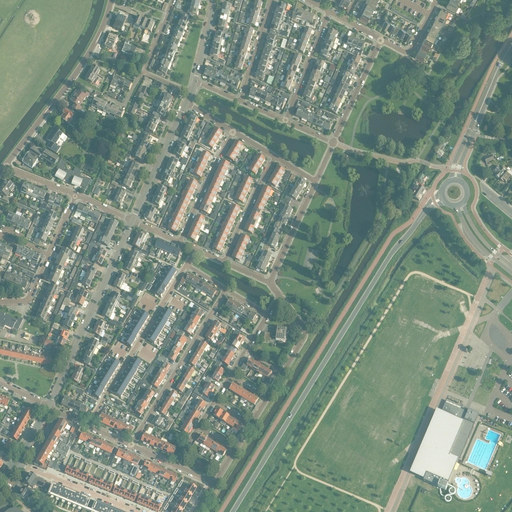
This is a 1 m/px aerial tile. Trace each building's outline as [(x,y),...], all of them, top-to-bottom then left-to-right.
[(456,5),(449,1),(446,7),(455,12),(456,12),(459,7),(456,5)] [(198,10),(200,4),(192,2),(191,2),(190,4),(191,4),(190,8),(198,10)] [(277,9),(284,11),(286,6),(287,6),(288,3),(282,2),(282,5),(278,4),(277,9)] [(371,12),(374,7),(367,4),(365,2),(362,7),(364,8),(371,12)] [(259,15),(260,10),(254,7),(251,7),(250,9),(253,10),(252,13),(259,15)] [(198,10),(190,8),(189,10),(190,10),(189,14),(197,16),(198,10)] [(369,17),(371,12),(364,8),(362,13),(369,17)] [(277,9),(275,15),(284,17),(285,15),(283,14),(284,11),(277,9)] [(438,14),(445,18),(448,13),(441,9),(438,14)] [(302,20),(304,13),(298,11),(298,13),(294,12),(292,19),(298,20),(298,19),(302,20)] [(369,17),(362,13),(359,18),(366,22),(369,17)] [(309,14),(307,22),(311,23),(310,25),(314,26),(316,21),(313,20),(315,16),(309,14)] [(438,14),(435,19),(442,23),(445,18),(438,14)] [(116,22),(124,26),(127,20),(119,16),(116,22)] [(180,22),(187,25),(189,19),(181,16),(180,18),(181,18),(180,22)] [(382,21),(384,22),(382,25),(387,28),(392,20),(385,16),(382,21)] [(134,26),(140,28),(143,20),(137,17),(134,26)] [(435,19),(433,24),(440,27),(441,25),(443,26),(444,24),(442,23),(435,19)] [(140,28),(145,30),(149,22),(143,20),(140,28)] [(396,25),(397,23),(392,20),(387,28),(393,31),(396,25)] [(185,31),(187,25),(180,22),(179,21),(178,24),(179,24),(177,27),(185,31)] [(124,26),(116,22),(114,28),(122,32),(124,26)] [(149,22),(145,30),(151,33),(152,31),(154,32),(156,27),(154,26),(154,25),(149,22)] [(433,24),(430,29),(437,32),(440,27),(433,24)] [(279,27),(272,25),(270,30),(277,33),(277,34),(287,38),(288,33),(278,30),(279,27)] [(393,31),(398,34),(401,28),(396,25),(393,31)] [(182,36),(185,31),(177,27),(176,27),(175,29),(176,30),(175,33),(182,36)] [(245,34),(252,37),(254,31),(247,28),(245,34)] [(398,34),(403,37),(407,31),(401,28),(398,34)] [(306,29),(304,34),(310,37),(312,31),(306,29)] [(407,31),(403,37),(409,40),(413,32),(408,29),(407,31)] [(430,29),(428,33),(435,37),(437,32),(430,29)] [(180,42),(182,36),(175,33),(174,33),(173,35),(174,35),(173,39),(180,42)] [(428,33),(425,38),(432,42),(435,44),(438,39),(435,37),(428,33)] [(107,41),(115,44),(118,38),(110,35),(107,41)] [(327,35),(325,40),(333,43),(334,44),(336,39),(334,39),(335,38),(327,35)] [(343,44),(352,47),(355,40),(349,38),(346,37),(343,44)] [(178,47),(180,42),(173,39),(172,38),(171,40),(172,41),(170,44),(178,47)] [(425,38),(422,43),(429,47),(432,42),(425,38)] [(248,48),(250,42),(243,40),(241,39),(240,42),(242,43),(242,46),(248,48)] [(325,40),(323,46),(331,48),(333,43),(325,40)] [(115,44),(107,41),(105,47),(113,50),(115,44)] [(128,56),(131,47),(128,45),(129,42),(125,41),(124,44),(126,45),(122,53),(128,56)] [(360,42),(357,49),(362,51),(365,44),(360,42)] [(422,43),(420,48),(427,52),(429,47),(422,43)] [(175,53),(178,47),(170,44),(169,48),(168,47),(167,49),(168,50),(175,53)] [(213,44),(211,50),(219,52),(220,49),(222,50),(223,47),(221,46),(213,44)] [(303,54),(306,48),(298,45),(296,48),(292,46),(290,49),(297,52),(297,51),(303,54)] [(265,46),(264,51),(273,54),(274,54),(275,49),(273,48),(265,46)] [(323,46),(321,51),(329,54),(331,48),(323,46)] [(137,49),(131,47),(128,56),(133,58),(137,49)] [(420,48),(417,53),(424,57),(427,52),(420,48)] [(137,49),(133,58),(142,62),(146,53),(137,49)] [(173,59),(175,53),(168,50),(166,53),(165,53),(164,55),(165,55),(173,59)] [(218,58),(219,52),(211,50),(210,56),(215,58),(214,61),(224,65),(226,62),(218,58)] [(329,54),(321,51),(319,56),(329,60),(331,54),(329,54)] [(424,57),(417,53),(414,58),(421,62),(424,57)] [(170,64),(173,59),(165,55),(164,59),(163,58),(162,61),(163,61),(170,64)] [(293,61),(300,63),(302,57),(296,55),(293,61)] [(354,56),(351,61),(359,65),(361,59),(354,56)] [(168,70),(170,64),(163,61),(162,64),(161,64),(160,66),(161,67),(168,70)] [(293,61),(291,66),(297,69),(300,63),(293,61)] [(356,70),(359,65),(351,61),(349,67),(350,67),(356,70)] [(243,65),(236,63),(234,69),(241,71),(243,65)] [(291,66),(289,72),(295,74),(297,69),(291,66)] [(315,66),(313,71),(320,74),(322,69),(315,66)] [(356,70),(350,67),(349,67),(346,66),(344,71),(342,70),(341,73),(342,74),(349,77),(350,74),(354,76),(356,70)] [(89,73),(103,81),(105,79),(100,77),(99,78),(97,76),(100,71),(93,67),(89,73)] [(168,70),(161,67),(159,70),(158,70),(157,72),(166,76),(168,70)] [(209,78),(213,70),(207,68),(204,75),(209,78)] [(209,78),(215,80),(218,73),(213,70),(209,78)] [(313,71),(311,76),(318,79),(320,74),(313,71)] [(289,72),(287,77),(293,80),(295,74),(289,72)] [(103,81),(89,73),(85,79),(93,84),(96,78),(98,80),(98,81),(102,84),(103,81)] [(215,80),(220,83),(224,75),(218,73),(215,80)] [(341,73),(339,77),(341,78),(339,82),(349,87),(350,85),(349,85),(351,81),(350,81),(351,78),(349,77),(342,74),(341,73)] [(220,83),(226,85),(229,77),(224,75),(220,83)] [(274,78),(272,77),(266,75),(265,77),(266,78),(266,79),(268,80),(266,84),(271,85),(274,78)] [(117,85),(118,85),(121,79),(115,77),(111,85),(116,88),(117,85)] [(226,85),(231,87),(235,80),(235,78),(232,77),(231,78),(229,77),(226,85)] [(287,77),(284,83),(291,85),(293,80),(287,77)] [(118,85),(124,88),(126,82),(121,79),(118,85)] [(235,80),(231,87),(237,90),(240,82),(235,80)] [(132,85),(126,82),(124,88),(129,91),(132,85)] [(349,87),(339,82),(339,83),(341,83),(339,89),(346,92),(348,87),(349,87)] [(289,91),(291,85),(284,83),(282,89),(281,88),(280,90),(286,92),(287,90),(289,91)] [(144,95),(147,89),(141,86),(138,93),(140,94),(144,95)] [(307,87),(305,92),(312,95),(314,89),(307,87)] [(255,98),(258,90),(252,88),(249,95),(255,98)] [(339,89),(336,94),(343,98),(346,92),(339,89)] [(264,93),(258,90),(255,98),(260,100),(264,93)] [(88,96),(93,98),(95,95),(94,95),(89,92),(88,94),(84,92),(82,94),(77,91),(74,94),(76,96),(72,102),(75,104),(72,108),(79,112),(81,108),(79,107),(86,97),(87,98),(88,96)] [(96,91),(94,95),(95,95),(93,98),(93,99),(95,100),(91,108),(97,111),(102,101),(96,99),(97,96),(101,98),(103,94),(96,91)] [(138,92),(135,98),(142,101),(144,95),(140,94),(138,93),(138,92)] [(312,95),(305,92),(303,97),(306,99),(305,101),(311,103),(311,101),(312,101),(314,95),(312,95)] [(161,103),(169,107),(171,101),(168,99),(170,96),(164,93),(162,96),(164,97),(162,100),(163,101),(162,101),(160,100),(159,102),(161,103)] [(260,100),(266,103),(269,95),(264,93),(260,100)] [(336,94),(333,100),(341,103),(343,98),(336,94)] [(266,103),(271,105),(274,98),(269,95),(266,103)] [(271,105),(277,108),(280,100),(274,98),(271,105)] [(140,101),(134,99),(131,106),(136,108),(140,101)] [(280,100),(277,108),(282,110),(285,102),(280,100)] [(333,100),(331,105),(338,109),(341,103),(333,100)] [(106,114),(109,107),(107,106),(107,104),(102,101),(97,111),(103,114),(104,113),(106,114)] [(166,112),(169,107),(161,103),(159,109),(166,112)] [(336,114),(338,109),(331,105),(328,111),(336,114)] [(114,119),(119,109),(113,107),(112,108),(109,107),(106,114),(109,115),(108,116),(114,119)] [(160,119),(161,116),(164,118),(166,112),(159,109),(156,108),(154,113),(152,112),(151,115),(160,119)] [(124,112),(119,109),(114,119),(120,122),(124,112)] [(301,119),(305,112),(299,109),(296,116),(301,119)] [(76,129),(78,125),(74,122),(75,121),(74,120),(76,117),(66,110),(64,111),(63,112),(64,114),(61,119),(72,127),(76,129)] [(301,119),(307,121),(310,114),(307,113),(308,111),(306,110),(305,112),(301,119)] [(307,121),(312,124),(316,117),(310,114),(307,121)] [(159,122),(160,119),(151,115),(149,118),(151,119),(149,124),(156,128),(159,122)] [(191,115),(188,121),(195,124),(198,119),(198,118),(198,119),(197,119),(198,117),(194,115),(195,115),(194,117),(191,116),(191,115)] [(312,124),(318,126),(321,119),(316,117),(312,124)] [(318,126),(323,129),(327,122),(328,119),(322,117),(321,119),(318,126)] [(193,130),(195,124),(188,121),(186,127),(193,130)] [(327,122),(323,129),(329,131),(332,124),(327,122)] [(145,133),(150,135),(151,132),(153,133),(156,128),(149,124),(145,133)] [(190,135),(193,130),(186,127),(183,132),(190,135)] [(65,142),(67,138),(60,133),(60,132),(59,133),(54,129),(47,140),(51,142),(47,147),(57,154),(60,148),(56,145),(60,139),(65,142)] [(212,135),(219,139),(222,133),(215,129),(212,135)] [(151,136),(150,135),(145,133),(143,132),(139,140),(150,145),(152,139),(150,138),(151,136)] [(190,135),(183,132),(181,138),(188,141),(190,135)] [(216,144),(219,139),(212,135),(209,140),(216,144)] [(147,150),(150,145),(139,140),(143,142),(140,147),(147,150)] [(216,144),(209,140),(206,145),(213,149),(216,144)] [(233,147),(240,151),(243,146),(236,142),(233,147)] [(177,149),(184,152),(187,147),(179,143),(177,149)] [(436,154),(438,154),(436,157),(440,159),(443,153),(441,152),(443,149),(445,146),(443,144),(441,147),(439,150),(436,154)] [(145,156),(147,150),(140,147),(137,146),(135,151),(145,156)] [(237,156),(240,151),(233,147),(230,152),(237,156)] [(33,148),(29,153),(39,159),(42,154),(33,148)] [(184,152),(177,149),(174,155),(182,158),(184,152)] [(58,159),(45,151),(42,157),(54,165),(58,159)] [(142,162),(145,156),(135,151),(132,157),(142,162)] [(201,158),(208,161),(210,156),(203,152),(201,158)] [(237,156),(230,152),(227,157),(233,162),(237,156)] [(39,159),(29,153),(22,163),(32,169),(39,159)] [(255,161),(262,165),(265,159),(258,155),(255,161)] [(484,158),(486,164),(494,161),(491,155),(484,158)] [(57,168),(53,175),(56,176),(55,178),(63,182),(63,181),(64,180),(70,182),(71,180),(75,172),(73,172),(71,171),(70,171),(67,171),(66,171),(64,171),(63,171),(67,162),(59,158),(54,167),(57,168)] [(169,164),(176,167),(178,162),(171,158),(169,164)] [(205,167),(208,161),(201,158),(198,163),(205,167)] [(127,168),(137,173),(140,167),(137,165),(138,164),(131,161),(127,168)] [(259,170),(262,165),(255,161),(252,166),(259,170)] [(220,167),(227,171),(230,165),(222,162),(220,167)] [(203,172),(205,167),(198,163),(196,169),(203,172)] [(173,173),(176,167),(169,164),(166,170),(173,173)] [(259,170),(252,166),(249,171),(255,175),(259,170)] [(499,179),(507,170),(503,167),(502,168),(501,167),(500,169),(497,166),(492,171),(496,175),(495,176),(499,179)] [(225,176),(227,171),(220,167),(217,173),(225,176)] [(275,173),(281,177),(285,172),(278,167),(275,173)] [(70,182),(69,183),(72,184),(71,185),(80,189),(80,187),(81,186),(85,189),(86,189),(88,185),(91,180),(90,179),(88,179),(87,178),(86,178),(85,178),(84,178),(83,178),(82,178),(81,178),(80,177),(83,172),(75,168),(75,172),(71,180),(70,182)] [(135,178),(137,173),(127,168),(125,174),(135,178)] [(203,172),(196,169),(193,174),(200,178),(203,172)] [(171,178),(173,173),(166,170),(164,175),(171,178)] [(507,170),(499,179),(503,182),(504,181),(506,183),(511,177),(509,175),(507,173),(509,171),(507,170)] [(217,173),(215,178),(222,181),(225,176),(217,173)] [(275,173),(272,178),(278,182),(281,177),(275,173)] [(132,184),(135,178),(125,174),(123,179),(132,184)] [(245,178),(244,182),(251,185),(253,181),(250,180),(252,178),(244,174),(243,177),(245,178)] [(168,184),(171,178),(164,175),(161,181),(164,183),(163,185),(168,187),(169,185),(168,184)] [(220,187),(222,181),(215,178),(212,183),(220,187)] [(278,182),(272,178),(268,183),(275,187),(278,182)] [(132,184),(123,179),(120,185),(122,186),(129,189),(132,184)] [(296,185),(302,190),(306,184),(302,182),(302,181),(300,179),(296,185)] [(188,186),(195,189),(198,184),(190,180),(188,186)] [(7,181),(3,186),(11,193),(15,187),(7,181)] [(244,182),(241,188),(248,191),(251,185),(244,182)] [(217,192),(220,187),(212,183),(210,189),(217,192)] [(20,192),(26,194),(30,186),(24,184),(20,192)] [(296,185),(292,191),(299,195),(302,190),(296,185)] [(11,193),(3,186),(0,189),(0,192),(4,196),(2,200),(8,203),(9,199),(7,198),(11,193)] [(26,194),(32,197),(35,189),(30,186),(26,194)] [(157,192),(164,195),(167,190),(160,186),(157,192)] [(193,195),(195,189),(188,186),(185,191),(193,195)] [(262,193),(269,196),(272,190),(264,187),(262,193)] [(415,192),(422,196),(425,191),(418,187),(415,192)] [(114,189),(112,195),(123,200),(126,194),(124,193),(125,190),(120,188),(119,191),(114,189)] [(241,188),(238,194),(245,197),(248,191),(241,188)] [(32,197),(37,199),(41,191),(35,189),(32,197)] [(215,198),(217,192),(210,189),(208,194),(215,198)] [(41,191),(37,199),(43,201),(46,193),(41,191)] [(190,200),(193,195),(185,191),(183,197),(190,200)] [(285,198),(290,201),(292,199),(295,201),(299,195),(292,191),(289,196),(287,195),(285,198)] [(162,201),(164,195),(157,192),(155,198),(162,201)] [(422,196),(415,192),(413,195),(412,197),(419,201),(422,196)] [(262,193),(259,198),(267,202),(269,196),(262,193)] [(212,203),(215,198),(208,194),(205,200),(212,203)] [(245,197),(238,194),(235,200),(243,203),(245,197)] [(53,205),(57,197),(51,195),(48,203),(53,205)] [(112,195),(109,200),(113,202),(121,206),(123,200),(112,195)] [(57,197),(53,205),(59,208),(62,199),(57,197)] [(188,206),(190,200),(183,197),(180,202),(188,206)] [(162,201),(155,198),(152,204),(159,207),(162,201)] [(259,198),(257,204),(264,207),(267,202),(259,198)] [(210,208),(212,203),(205,200),(203,205),(210,208)] [(185,211),(188,206),(180,202),(178,208),(185,211)] [(283,212),(290,215),(293,209),(288,207),(289,204),(284,202),(282,205),(286,206),(283,212)] [(262,212),(264,207),(257,204),(255,209),(262,212)] [(210,208),(203,205),(200,211),(207,214),(210,208)] [(80,217),(84,208),(79,206),(75,214),(80,217)] [(230,212),(237,215),(240,209),(233,206),(230,212)] [(147,213),(154,216),(157,210),(149,207),(147,213)] [(90,211),(84,208),(80,217),(86,219),(90,211)] [(183,216),(185,211),(178,208),(176,213),(183,216)] [(259,218),(262,212),(255,209),(252,214),(259,218)] [(47,218),(54,221),(57,216),(56,216),(57,213),(52,210),(50,213),(49,213),(47,218)] [(95,213),(90,211),(86,219),(91,222),(95,213)] [(230,212),(228,217),(235,220),(237,215),(230,212)] [(283,212),(281,217),(288,221),(290,215),(283,212)] [(6,221),(11,223),(15,216),(9,213),(9,214),(6,213),(3,219),(6,220),(6,221)] [(101,216),(95,213),(91,222),(97,224),(101,216)] [(154,216),(147,213),(144,219),(151,222),(153,218),(155,219),(156,217),(154,216)] [(176,213),(173,218),(180,222),(183,216),(176,213)] [(257,223),(259,218),(252,214),(250,220),(257,223)] [(11,223),(17,226),(20,218),(15,216),(11,223)] [(195,222),(202,225),(205,219),(198,216),(195,222)] [(228,217),(225,222),(232,226),(235,220),(228,217)] [(281,217),(278,223),(285,226),(288,221),(281,217)] [(17,226),(22,228),(25,221),(20,218),(17,226)] [(52,227),(54,221),(47,218),(45,223),(52,227)] [(178,227),(180,222),(173,218),(171,224),(178,227)] [(254,229),(257,223),(250,220),(247,225),(254,229)] [(31,223),(25,221),(22,228),(28,230),(31,223)] [(108,226),(115,230),(118,224),(110,221),(108,226)] [(200,230),(202,225),(195,222),(193,227),(200,230)] [(225,222),(223,228),(230,231),(232,226),(225,222)] [(49,232),(52,227),(45,223),(42,229),(49,232)] [(278,223),(275,229),(283,232),(285,226),(278,223)] [(178,227),(171,224),(168,230),(175,233),(178,227)] [(254,229),(247,225),(245,231),(252,234),(254,229)] [(113,235),(115,230),(108,226),(105,232),(113,235)] [(77,227),(74,232),(81,235),(83,230),(77,227)] [(197,236),(200,230),(193,227),(190,233),(197,236)] [(223,228),(220,233),(228,236),(230,231),(223,228)] [(40,234),(47,238),(49,232),(42,229),(40,234)] [(275,229),(273,234),(280,238),(283,232),(275,229)] [(74,232),(72,238),(78,241),(80,238),(82,239),(83,236),(81,235),(74,232)] [(110,241),(113,235),(105,232),(103,238),(110,241)] [(137,237),(136,240),(143,243),(145,244),(149,235),(142,232),(141,234),(138,233),(138,234),(138,233),(136,236),(137,237)] [(47,238),(40,234),(37,233),(33,242),(39,245),(41,241),(44,243),(47,238)] [(197,236),(190,233),(188,238),(195,241),(197,236)] [(225,242),(228,236),(220,233),(218,239),(225,242)] [(273,234),(270,240),(277,243),(280,238),(273,234)] [(240,242),(247,245),(250,239),(242,236),(240,242)] [(72,238),(70,243),(76,246),(78,241),(72,238)] [(110,241),(103,238),(101,243),(108,246),(110,241)] [(223,247),(225,242),(218,239),(215,244),(223,247)] [(134,242),(132,245),(133,245),(133,246),(140,249),(142,250),(145,244),(143,243),(136,240),(134,243),(134,242)] [(158,240),(155,248),(159,249),(160,250),(163,242),(158,240)] [(263,247),(268,250),(270,247),(275,249),(277,243),(270,240),(268,244),(265,242),(263,247)] [(163,242),(160,250),(161,250),(164,252),(168,244),(163,242)] [(240,242),(237,247),(245,251),(247,245),(240,242)] [(67,249),(73,252),(76,253),(79,247),(76,246),(70,243),(67,249)] [(168,244),(164,252),(168,253),(169,254),(172,246),(168,244)] [(223,247),(215,244),(213,250),(220,253),(223,247)] [(172,246),(169,254),(170,254),(174,256),(178,258),(182,250),(177,248),(172,246)] [(7,247),(3,255),(9,257),(12,250),(7,247)] [(15,254),(20,256),(24,249),(18,247),(15,254)] [(237,247),(235,253),(242,256),(245,251),(237,247)] [(262,258),(269,261),(272,255),(267,253),(268,250),(263,247),(261,251),(265,252),(262,258)] [(62,248),(60,254),(68,258),(71,259),(73,253),(62,248)] [(20,256),(26,259),(29,252),(24,249),(20,256)] [(96,256),(103,259),(105,256),(106,254),(106,253),(99,250),(96,256)] [(35,254),(29,252),(26,259),(29,260),(28,262),(30,264),(30,263),(35,254)] [(129,258),(137,262),(139,258),(142,260),(143,257),(145,258),(147,255),(141,253),(140,256),(132,252),(129,258)] [(242,256),(235,253),(232,258),(240,262),(242,256)] [(35,254),(30,263),(33,264),(34,262),(37,264),(40,257),(35,254)] [(60,254),(57,259),(66,263),(68,258),(60,254)] [(103,259),(96,256),(93,262),(100,266),(101,265),(102,263),(102,262),(103,259)] [(129,258),(126,263),(134,267),(136,268),(139,262),(137,262),(129,258)] [(267,267),(269,261),(262,258),(259,263),(267,267)] [(57,259),(55,265),(66,270),(66,268),(64,267),(66,263),(57,259)] [(134,267),(126,263),(124,269),(131,273),(134,267)] [(267,267),(259,263),(258,263),(256,265),(258,266),(257,269),(264,273),(267,267)] [(55,265),(52,270),(61,274),(62,271),(64,272),(66,270),(55,265)] [(87,273),(94,276),(97,271),(89,267),(87,273)] [(169,267),(167,272),(174,276),(177,272),(169,267)] [(58,280),(61,274),(52,270),(50,276),(58,280)] [(165,275),(164,276),(171,281),(174,276),(167,272),(165,275)] [(3,280),(9,282),(12,276),(6,273),(3,280)] [(91,283),(94,276),(87,273),(84,279),(83,279),(82,279),(91,283)] [(9,282),(14,285),(18,276),(13,274),(12,276),(9,282)] [(120,282),(127,285),(130,279),(120,274),(120,275),(119,275),(118,277),(117,280),(120,282)] [(185,282),(191,285),(195,278),(189,275),(188,277),(185,275),(180,284),(183,286),(185,282)] [(14,285),(19,287),(22,280),(19,279),(20,277),(18,276),(14,285)] [(56,285),(58,280),(50,276),(47,281),(56,285)] [(164,277),(161,281),(169,285),(171,281),(164,276),(164,277)] [(191,285),(196,288),(200,282),(195,278),(191,285)] [(91,283),(82,279),(80,284),(89,288),(91,283)] [(22,280),(19,287),(25,289),(26,287),(28,288),(30,284),(28,283),(22,280)] [(127,285),(120,282),(117,280),(116,284),(115,283),(114,286),(114,287),(121,290),(124,291),(125,291),(127,285)] [(161,281),(159,285),(166,289),(169,285),(161,281)] [(196,288),(201,292),(206,285),(200,282),(196,288)] [(144,283),(139,290),(140,291),(143,292),(147,285),(144,283)] [(51,285),(48,290),(56,294),(58,288),(51,285)] [(159,285),(153,294),(161,298),(166,289),(159,285)] [(201,292),(207,295),(211,288),(206,285),(201,292)] [(211,288),(207,295),(212,298),(216,292),(211,288)] [(53,299),(56,294),(48,290),(46,296),(53,299)] [(125,291),(124,291),(123,294),(128,296),(128,297),(137,301),(141,292),(138,290),(135,296),(132,295),(125,291)] [(77,297),(85,300),(86,297),(87,298),(88,295),(87,295),(87,294),(80,291),(77,297)] [(113,293),(110,299),(117,302),(119,299),(120,296),(113,293)] [(51,305),(53,299),(46,296),(43,301),(51,305)] [(85,300),(77,297),(74,303),(82,307),(82,306),(83,307),(84,304),(83,303),(85,300)] [(110,299),(108,304),(115,308),(117,302),(110,299)] [(226,301),(223,305),(226,307),(231,310),(235,303),(230,300),(228,302),(228,303),(226,301)] [(48,310),(51,305),(43,301),(41,307),(48,310)] [(231,310),(236,313),(240,306),(235,303),(231,310)] [(108,304),(105,310),(112,314),(115,308),(108,304)] [(194,316),(200,319),(203,314),(198,311),(199,308),(194,305),(192,309),(196,311),(194,316)] [(246,310),(240,306),(236,313),(242,316),(246,310)] [(46,316),(48,310),(41,307),(38,312),(46,316)] [(68,314),(75,317),(78,312),(71,308),(68,314)] [(166,309),(163,313),(170,318),(171,317),(173,313),(166,309)] [(110,322),(115,325),(117,322),(113,320),(115,315),(112,314),(105,310),(102,316),(111,320),(110,322)] [(242,316),(247,320),(251,313),(246,310),(242,316)] [(0,328),(3,330),(5,326),(12,330),(13,329),(18,331),(18,330),(23,320),(19,318),(18,317),(17,320),(0,312),(0,328)] [(46,316),(38,312),(36,318),(43,321),(46,316)] [(140,315),(139,316),(147,321),(149,316),(142,312),(140,315)] [(160,317),(168,322),(167,322),(169,318),(170,318),(163,313),(160,317)] [(251,313),(247,320),(253,323),(255,324),(258,320),(256,319),(257,316),(251,313)] [(73,323),(75,317),(68,314),(65,320),(73,323)] [(139,317),(137,321),(144,325),(147,321),(139,316),(139,317)] [(194,316),(191,321),(197,325),(200,319),(194,316)] [(160,318),(158,322),(165,326),(166,326),(168,322),(160,317),(160,318)] [(73,323),(65,320),(63,326),(70,329),(73,323)] [(96,327),(103,330),(106,332),(108,325),(99,321),(98,321),(97,324),(96,327)] [(135,324),(134,325),(141,330),(144,325),(137,321),(135,324)] [(191,321),(187,326),(194,330),(197,325),(191,321)] [(158,322),(155,326),(162,331),(165,327),(165,326),(158,322)] [(215,322),(212,327),(218,331),(220,327),(224,329),(227,325),(222,322),(220,325),(215,322)] [(134,326),(131,329),(139,334),(141,330),(134,325),(134,326)] [(155,326),(152,331),(160,335),(160,334),(162,331),(155,326)] [(194,330),(187,326),(185,331),(180,328),(179,330),(175,328),(175,329),(183,335),(185,332),(190,336),(194,330)] [(103,330),(96,327),(94,330),(92,333),(93,333),(93,334),(100,337),(103,330)] [(212,327),(209,332),(217,338),(219,335),(216,334),(218,331),(212,327)] [(277,328),(276,337),(276,340),(285,342),(286,334),(288,334),(289,332),(286,331),(287,329),(277,328)] [(130,331),(129,333),(136,338),(139,334),(131,329),(130,331)] [(178,342),(184,346),(187,341),(182,337),(183,335),(175,329),(174,331),(177,333),(176,336),(180,338),(178,342)] [(237,336),(235,341),(241,345),(244,339),(239,336),(241,333),(235,330),(233,334),(237,336)] [(152,331),(150,335),(157,340),(159,336),(159,335),(160,335),(152,331)] [(59,338),(66,341),(67,339),(68,339),(69,336),(69,335),(62,332),(59,338)] [(217,338),(209,332),(205,338),(211,342),(213,338),(216,340),(217,338)] [(271,342),(271,337),(272,333),(264,332),(263,341),(271,342)] [(127,337),(126,338),(134,343),(136,338),(129,333),(129,334),(127,337)] [(150,335),(147,340),(154,344),(157,340),(150,335)] [(66,341),(59,338),(58,338),(55,337),(54,339),(57,341),(56,344),(63,348),(63,347),(64,347),(65,345),(66,341)] [(126,339),(124,343),(131,347),(134,343),(126,338),(126,339)] [(92,340),(89,346),(96,349),(99,350),(101,346),(100,346),(101,344),(100,344),(100,343),(99,343),(92,340)] [(226,346),(231,349),(232,347),(238,350),(241,345),(235,341),(232,345),(228,343),(226,346)] [(181,351),(184,346),(178,342),(176,346),(173,345),(172,346),(181,351)] [(199,348),(204,351),(207,352),(210,347),(202,342),(199,348)] [(89,346),(86,351),(94,355),(96,349),(89,346)] [(177,357),(181,351),(172,346),(171,349),(173,350),(171,353),(177,357)] [(225,357),(231,361),(235,355),(229,352),(231,349),(226,346),(223,350),(228,352),(225,357)] [(2,348),(0,355),(7,357),(9,350),(2,348)] [(199,348),(196,353),(201,356),(204,351),(199,348)] [(9,350),(7,357),(15,358),(16,351),(9,350)] [(16,351),(15,358),(22,360),(23,353),(16,351)] [(86,351),(84,357),(91,360),(94,355),(86,351)] [(23,353),(22,360),(29,361),(31,354),(23,353)] [(177,357),(171,353),(168,357),(164,355),(163,356),(161,355),(159,357),(167,362),(168,359),(174,362),(177,357)] [(196,353),(193,358),(201,363),(202,361),(199,359),(201,356),(196,353)] [(31,354),(29,361),(36,363),(38,356),(31,354)] [(38,356),(36,363),(43,365),(45,357),(38,356)] [(43,365),(51,366),(52,359),(45,357),(43,365)] [(91,360),(84,357),(81,363),(88,366),(91,360)] [(162,364),(159,368),(161,369),(167,373),(171,367),(165,364),(167,362),(159,357),(157,361),(162,364)] [(231,361),(225,357),(222,361),(218,358),(216,362),(221,365),(222,363),(228,366),(231,361)] [(135,358),(132,363),(139,367),(140,366),(142,363),(135,358)] [(201,363),(193,358),(189,364),(195,367),(197,364),(199,365),(201,363)] [(111,363),(110,364),(118,368),(120,364),(113,359),(111,363)] [(252,369),(256,363),(250,359),(247,364),(245,363),(241,368),(245,371),(248,366),(252,369)] [(215,373),(222,377),(225,371),(219,368),(221,365),(216,362),(213,366),(218,369),(215,373)] [(132,363),(129,367),(137,372),(137,371),(139,368),(139,367),(132,363)] [(261,366),(256,363),(252,369),(257,372),(261,366)] [(110,365),(108,368),(115,373),(118,368),(110,364),(110,365)] [(207,367),(204,365),(201,370),(200,370),(199,372),(203,374),(207,367)] [(87,372),(93,374),(94,372),(88,369),(81,366),(80,369),(77,368),(76,368),(75,371),(76,371),(75,374),(82,377),(84,378),(87,372)] [(266,369),(261,366),(257,372),(262,376),(266,369)] [(130,368),(127,372),(134,376),(135,375),(137,372),(129,367),(130,368)] [(105,372),(105,373),(112,377),(115,373),(108,368),(105,372)] [(186,374),(191,377),(195,372),(189,368),(186,374)] [(157,371),(156,373),(164,378),(167,373),(161,369),(159,372),(157,371)] [(266,369),(262,376),(267,378),(264,383),(268,385),(271,380),(269,378),(272,373),(266,369)] [(127,372),(124,376),(132,381),(134,377),(134,376),(127,372)] [(104,373),(102,377),(109,382),(112,377),(105,373),(104,373)] [(157,377),(155,380),(161,383),(164,378),(156,373),(154,375),(157,377)] [(206,378),(211,381),(213,379),(218,382),(222,377),(215,373),(212,377),(208,374),(206,378)] [(82,377),(75,374),(73,377),(72,377),(71,379),(72,380),(79,384),(82,377)] [(188,382),(191,377),(186,374),(183,379),(188,382)] [(124,376),(122,380),(129,385),(130,384),(132,381),(124,376)] [(100,380),(100,381),(107,386),(109,382),(102,377),(100,380)] [(205,389),(212,393),(215,387),(209,384),(211,381),(206,378),(203,382),(208,385),(205,389)] [(183,379),(180,384),(185,387),(188,382),(183,379)] [(122,380),(119,385),(126,389),(129,386),(129,385),(122,380)] [(161,383),(155,380),(152,384),(148,382),(144,380),(143,383),(146,385),(151,388),(152,386),(158,389),(161,383)] [(99,382),(97,386),(104,390),(105,390),(104,390),(107,386),(100,381),(99,382)] [(143,383),(142,383),(140,387),(148,392),(145,396),(151,399),(154,394),(149,391),(151,388),(146,385),(143,383)] [(185,387),(180,384),(176,390),(182,393),(185,387)] [(235,394),(239,388),(233,384),(229,390),(235,394)] [(119,385),(116,389),(124,394),(124,393),(126,389),(119,385)] [(95,389),(94,390),(102,395),(104,390),(97,386),(95,389)] [(235,394),(242,398),(246,392),(239,388),(235,394)] [(116,389),(114,394),(121,398),(123,394),(124,394),(116,389)] [(205,389),(203,393),(198,391),(196,394),(201,397),(203,395),(208,398),(212,393),(205,389)] [(94,391),(92,395),(99,399),(102,395),(94,390),(94,391)] [(184,397),(188,399),(192,392),(189,390),(186,395),(185,394),(183,396),(184,396),(184,397)] [(169,397),(174,400),(178,395),(172,392),(169,397)] [(252,396),(246,392),(242,398),(240,400),(245,402),(246,400),(248,401),(252,396)] [(68,408),(71,401),(72,399),(67,397),(66,397),(63,395),(61,400),(64,401),(62,405),(68,408)] [(148,405),(151,399),(145,396),(143,399),(141,397),(139,399),(142,401),(148,405)] [(252,412),(246,409),(250,403),(254,405),(258,400),(252,396),(248,401),(243,410),(251,415),(252,412)] [(169,397),(166,402),(171,405),(174,400),(169,397)] [(4,398),(1,405),(0,406),(5,409),(10,400),(4,398)] [(199,401),(196,399),(196,400),(195,402),(197,404),(196,406),(203,410),(206,405),(199,401)] [(82,406),(84,403),(78,400),(77,403),(73,411),(79,413),(82,406)] [(68,408),(73,411),(77,403),(71,401),(68,408)] [(145,410),(148,405),(142,401),(139,406),(145,410)] [(166,402),(163,407),(170,412),(172,407),(171,406),(171,405),(166,402)] [(425,477),(423,481),(445,490),(449,483),(447,482),(456,463),(458,464),(479,414),(468,410),(467,412),(465,411),(445,403),(441,413),(439,412),(413,473),(414,473),(425,477)] [(82,406),(79,413),(85,416),(88,408),(82,406)] [(145,410),(139,406),(136,411),(131,408),(129,412),(139,418),(141,416),(145,410)] [(196,406),(193,411),(200,415),(203,410),(196,406)] [(170,412),(163,407),(159,413),(166,417),(170,412)] [(24,413),(30,417),(33,412),(26,408),(24,413)] [(21,418),(27,422),(30,417),(24,413),(18,410),(17,413),(22,416),(21,418)] [(220,420),(224,414),(217,410),(213,416),(220,420)] [(101,414),(98,422),(104,424),(107,417),(105,416),(106,413),(105,412),(103,411),(101,414)] [(193,411),(190,416),(197,420),(200,415),(193,411)] [(230,417),(224,414),(220,420),(226,423),(230,417)] [(187,420),(194,425),(197,420),(190,416),(187,420)] [(25,427),(27,422),(21,418),(19,417),(18,419),(20,420),(18,423),(25,427)] [(104,424),(109,427),(112,419),(107,417),(104,424)] [(153,423),(153,424),(158,427),(163,420),(157,417),(153,423)] [(226,423),(232,427),(236,421),(230,417),(226,423)] [(124,422),(125,419),(123,418),(122,420),(119,419),(118,422),(114,429),(119,432),(123,424),(124,422)] [(59,421),(56,426),(65,431),(64,431),(72,435),(74,431),(77,426),(64,420),(61,419),(59,421)] [(109,427),(114,429),(118,422),(112,419),(109,427)] [(14,420),(13,422),(15,423),(13,426),(14,426),(15,427),(22,431),(25,427),(18,423),(14,420)] [(191,430),(194,425),(187,420),(184,425),(191,430)] [(236,421),(232,427),(239,431),(242,425),(236,421)] [(119,432),(125,434),(128,426),(123,424),(119,432)] [(191,430),(184,425),(181,431),(188,435),(191,430)] [(19,436),(22,431),(15,427),(14,426),(12,429),(14,430),(13,432),(19,436)] [(73,442),(78,432),(74,431),(72,435),(64,431),(65,431),(56,426),(53,431),(73,442)] [(128,426),(125,434),(130,436),(134,429),(128,426)] [(53,431),(50,436),(70,448),(73,443),(73,442),(53,431)] [(230,431),(229,434),(227,436),(235,441),(237,438),(231,434),(232,432),(230,431)] [(19,436),(13,432),(11,435),(9,434),(8,436),(16,441),(19,436)] [(79,443),(80,443),(81,441),(84,442),(87,435),(82,433),(79,440),(77,439),(75,445),(78,446),(79,443)] [(147,444),(150,436),(145,434),(141,441),(147,444)] [(157,449),(163,451),(168,438),(170,435),(168,434),(166,440),(162,438),(161,441),(157,449)] [(92,438),(87,435),(84,442),(87,443),(85,447),(86,448),(84,452),(85,453),(85,451),(86,452),(88,448),(89,445),(92,438)] [(204,445),(208,439),(201,435),(198,441),(204,445)] [(68,453),(70,448),(50,436),(47,441),(68,453)] [(147,444),(152,446),(155,439),(150,436),(147,444)] [(98,440),(92,438),(89,445),(95,447),(98,440)] [(163,451),(168,454),(171,446),(172,443),(169,442),(170,439),(168,438),(163,451)] [(13,444),(7,441),(4,439),(2,443),(5,445),(4,447),(9,451),(13,444)] [(152,446),(157,449),(161,441),(155,439),(152,446)] [(214,443),(208,439),(204,445),(210,449),(214,443)] [(103,443),(98,440),(95,447),(97,448),(96,451),(97,452),(95,454),(97,455),(99,452),(103,443)] [(65,458),(68,453),(47,441),(44,447),(52,451),(53,451),(61,456),(65,458)] [(108,445),(103,443),(99,452),(101,453),(103,451),(105,452),(108,445)] [(210,449),(217,453),(220,447),(214,443),(210,449)] [(108,445),(105,452),(108,453),(111,454),(114,448),(108,445)] [(177,448),(171,446),(168,454),(173,456),(177,448)] [(58,461),(62,462),(65,458),(61,456),(53,451),(52,451),(44,447),(41,452),(49,457),(58,461)] [(220,447),(217,453),(223,457),(227,451),(220,447)] [(118,458),(121,459),(124,452),(119,450),(116,456),(114,456),(111,462),(115,464),(118,458)] [(47,460),(50,462),(53,463),(57,464),(58,461),(49,457),(41,452),(38,457),(46,462),(47,460)] [(129,455),(124,452),(121,459),(126,461),(129,455)] [(125,464),(124,467),(126,468),(127,465),(128,466),(129,463),(132,464),(135,457),(129,455),(126,461),(125,464)] [(46,471),(48,467),(50,462),(47,460),(46,462),(38,457),(35,463),(34,465),(46,471)] [(140,460),(135,457),(132,464),(135,465),(130,476),(134,478),(139,467),(137,466),(140,460)] [(142,469),(141,471),(143,472),(144,470),(148,471),(151,464),(145,462),(142,469)] [(156,467),(151,464),(148,471),(150,472),(149,475),(150,475),(149,478),(150,479),(156,467)] [(67,467),(64,474),(70,476),(73,469),(69,467),(67,467)] [(161,469),(156,467),(150,479),(152,480),(153,477),(154,477),(155,475),(158,476),(161,469)] [(73,469),(70,476),(75,478),(78,471),(73,469)] [(158,476),(163,478),(166,472),(161,469),(158,476)] [(78,471),(75,478),(80,480),(83,473),(78,471)] [(163,478),(169,481),(172,474),(166,472),(163,478)] [(83,473),(80,480),(86,483),(89,476),(88,475),(83,473)] [(30,474),(27,478),(36,485),(37,485),(43,488),(46,482),(35,477),(30,474)] [(172,474),(169,481),(171,482),(170,485),(171,485),(170,488),(173,489),(175,487),(173,486),(177,476),(172,474)] [(91,477),(88,484),(94,486),(97,479),(96,479),(91,477)] [(36,485),(27,478),(24,482),(27,484),(26,484),(29,486),(30,486),(34,489),(36,485)] [(97,479),(94,486),(99,488),(102,481),(97,479)] [(102,481),(99,488),(104,490),(107,483),(102,481)] [(107,483),(104,490),(110,493),(113,485),(107,483)] [(118,511),(52,484),(45,501),(52,504),(55,497),(83,509),(81,511),(118,511)] [(188,484),(186,488),(188,489),(194,493),(196,489),(188,484)] [(115,487),(112,494),(118,496),(121,489),(120,489),(115,487)] [(37,497),(39,492),(28,488),(26,491),(22,488),(17,495),(23,499),(27,494),(37,497)] [(186,488),(184,492),(191,497),(194,493),(188,489),(186,488)] [(121,489),(118,496),(123,498),(126,491),(121,489)] [(126,491),(123,498),(128,500),(131,493),(126,491)] [(184,492),(181,496),(189,501),(191,498),(191,497),(184,492)] [(131,493),(128,500),(134,503),(134,502),(137,495),(131,493)] [(139,496),(136,504),(142,506),(145,499),(139,496)] [(181,496),(179,500),(187,504),(187,503),(189,501),(181,496)] [(145,499),(142,506),(147,508),(150,501),(145,499)] [(179,500),(177,503),(184,508),(187,504),(179,500)] [(150,501),(147,508),(152,510),(155,503),(150,501)] [(155,503),(152,510),(156,511),(157,511),(158,511),(161,505),(155,503)] [(177,503),(174,507),(181,511),(184,508),(177,503)]
